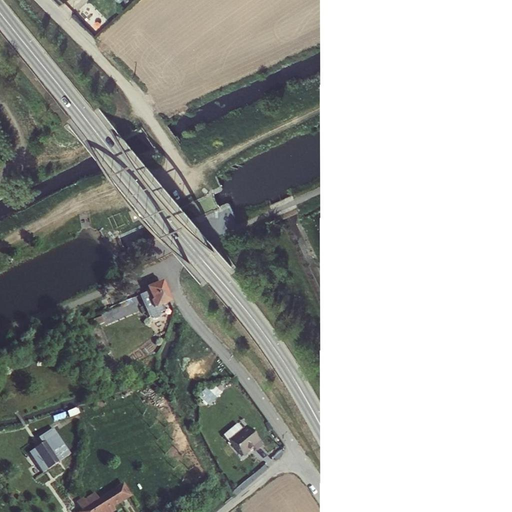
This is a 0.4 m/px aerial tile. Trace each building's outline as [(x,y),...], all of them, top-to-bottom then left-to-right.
[(164,281),(139,292),(151,320),(164,314),(161,308),(174,302),(164,281)] [(210,405),(222,392),(213,383),(201,396),(210,405)] [(223,435),(245,459),(263,442),(248,425),(244,429),(238,422),(223,435)] [(54,426),(39,437),(42,442),(30,451),(44,472),(72,453),(54,426)] [(82,509),(76,511),(114,511),(117,510),(115,506),(133,496),(125,481),(99,496),(96,491),(77,501),(82,509)]
